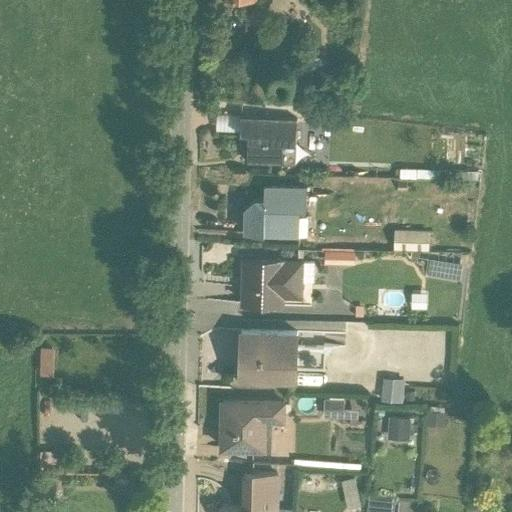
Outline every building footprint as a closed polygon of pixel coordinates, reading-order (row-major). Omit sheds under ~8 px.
[(263,59),(263,65),(265,70),(268,75),(273,78),(279,80),(285,80),(291,78),(296,74),(299,69),(300,62),(299,56),(296,51),(291,47),(286,44),(280,44),(274,45),(269,49),(265,53),(263,59)] [(297,105),(241,103),(240,120),(248,121),(248,147),(295,149),(297,105)] [(400,153),(400,163),(478,165),(478,155),(400,153)] [(246,194),(246,219),(299,220),(300,194),(306,194),(307,172),(266,172),(264,184),(246,194)] [(395,214),(394,235),(433,236),(433,232),(429,232),(429,222),(432,222),(432,217),(429,217),(429,215),(395,214)] [(324,236),(324,248),(355,249),(355,237),(324,236)] [(244,244),(243,289),(284,290),(285,283),(303,283),(304,265),(314,265),(314,246),(244,244)] [(461,261),(461,245),(431,245),(430,260),(461,261)] [(412,278),(411,293),(427,293),(428,278),(412,278)] [(298,317),(242,316),(240,362),(298,364),(298,317)] [(42,359),(55,360),(56,332),(43,332),(42,359)] [(383,362),(382,385),(403,387),(405,364),(383,362)] [(345,385),(325,384),(324,402),(358,404),(358,395),(345,394),(345,385)] [(222,387),(222,434),(272,435),(272,407),(286,407),(286,387),(222,387)] [(428,397),(427,412),(445,413),(446,398),(444,398),(445,392),(430,391),(429,397),(428,397)] [(389,402),(387,423),(410,425),(412,404),(389,402)] [(360,454),(360,449),(295,444),(294,450),(360,454)] [(224,511),(268,511),(269,494),(279,495),(280,494),(280,458),(244,457),(242,493),(221,493),(220,511),(224,511)] [(360,493),(354,465),(341,468),(347,496),(360,493)] [(368,483),(367,502),(394,505),(395,485),(368,483)] [(414,511),(416,502),(417,488),(399,486),(396,511),(414,511)] [(491,511),(493,498),(466,495),(464,511),(491,511)] [(414,511),(434,511),(435,504),(416,502),(414,511)]
